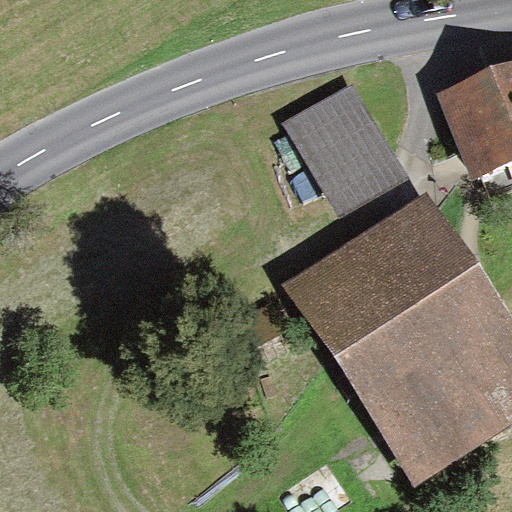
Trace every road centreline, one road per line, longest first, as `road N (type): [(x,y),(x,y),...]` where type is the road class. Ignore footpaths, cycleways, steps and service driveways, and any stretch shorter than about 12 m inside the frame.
road 1 (secondary): [(511,5),(282,52),(140,103),(0,175)]
road 2 (track): [(136,511),(116,498),(94,418),(122,367),(234,291)]
